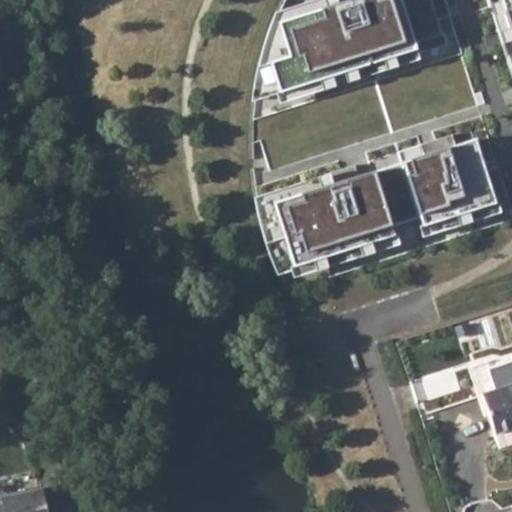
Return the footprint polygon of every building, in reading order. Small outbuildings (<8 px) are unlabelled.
[(252,95),(251,101),(278,93),(269,63),(288,57),(277,23),(333,5),(330,0),(312,0),(275,12),(270,25),(268,30),(258,62),(252,95)] [(269,63),(278,93),(415,50),(414,44),(441,35),(437,20),(450,16),(445,0),(330,0),(333,5),(277,23),(288,57),(269,63)] [(511,0),(503,0),(506,9),(494,13),(504,43),(511,40),(511,0)] [(327,186),(272,203),(292,267),(393,236),(390,227),(418,218),(421,227),(493,204),(492,199),(506,195),(497,166),(484,170),(474,140),(455,146),(452,135),(419,144),(423,156),(358,176),(354,165),(324,175),(327,186)] [(271,259),(276,272),(292,267),(272,203),(256,208),(260,228),(271,259)] [(511,384),(483,393),(496,432),(511,427),(511,384)] [(45,511),(40,487),(0,494),(0,511),(45,511)]
